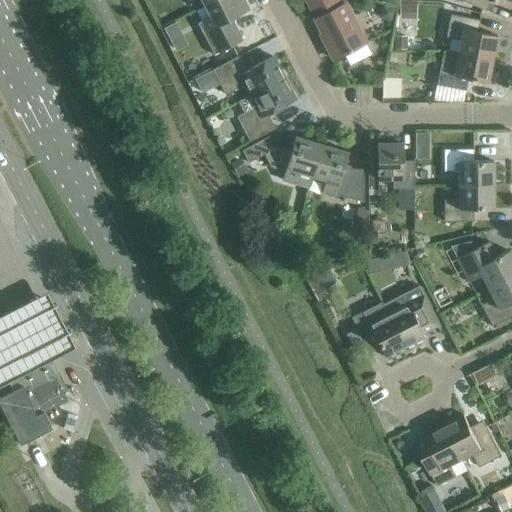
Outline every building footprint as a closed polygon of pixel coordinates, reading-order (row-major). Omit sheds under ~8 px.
[(243,0),(215,0),(204,6),(209,17),(197,23),(213,55),(242,41),(231,19),(249,10),(243,0)] [(325,44),(333,60),(365,44),(344,4),(339,6),(335,0),(306,0),(316,18),(314,19),(326,43),(325,44)] [(403,0),(402,20),(419,21),(420,0),(403,0)] [(511,0),(459,0),(485,11),(490,1),(508,8),(511,0)] [(382,4),(381,10),(386,18),(392,19),(395,8),(382,4)] [(460,40),(457,53),(492,60),(496,36),(477,32),(479,20),(450,15),(446,37),(460,40)] [(178,19),(166,25),(178,49),(191,43),(178,19)] [(395,35),(395,48),(407,48),(408,35),(395,35)] [(441,63),(436,85),(465,91),(467,79),(487,83),(492,60),(457,53),(443,50),(441,63)] [(244,85),(250,96),(284,78),(273,57),(245,71),(238,56),(212,70),(225,95),(244,85)] [(284,78),(250,96),(238,102),(243,113),(236,117),(249,142),(275,129),(267,114),(295,100),(284,78)] [(436,85),(434,101),(463,102),(465,91),(436,85)] [(433,155),(433,128),(417,128),(417,155),(433,155)] [(308,188),(311,176),(321,145),(294,137),(291,149),(279,146),(279,145),(274,148),(268,137),(241,151),(248,163),(263,155),(270,167),(284,171),(281,180),(308,188)] [(392,180),(392,189),(413,189),(413,161),(401,161),(401,143),(377,143),(377,180),(392,180)] [(321,145),(311,176),(325,180),(321,192),(334,196),(334,194),(363,203),(363,169),(350,169),(343,167),(347,152),(321,145)] [(458,171),(458,186),(493,185),(493,161),(473,162),(473,150),(443,150),(443,171),(458,171)] [(493,185),(458,186),(458,200),(444,200),(444,222),(473,222),(473,210),(493,209),(493,185)] [(469,242),(450,246),(456,258),(458,263),(468,282),(481,275),(487,288),(511,275),(511,259),(508,251),(490,260),(484,249),(482,245),(474,249),(469,242)] [(511,275),(487,288),(494,301),(481,307),(491,327),(511,316),(511,302),(511,303),(511,302),(511,275)] [(45,288),(0,311),(0,382),(74,343),(45,288)] [(383,306),(387,314),(404,348),(424,337),(415,320),(430,313),(417,288),(383,306)] [(381,302),(350,318),(365,346),(376,341),(379,348),(385,358),(404,348),(387,314),(383,306),(381,302)] [(18,379),(22,386),(31,405),(29,406),(35,417),(44,413),(67,401),(61,390),(64,388),(50,362),(18,379)] [(31,405),(22,386),(4,395),(0,397),(0,407),(20,446),(29,441),(52,429),(44,413),(35,417),(29,406),(31,405)] [(465,416),(445,426),(462,460),(473,454),(480,468),(502,456),(487,427),(474,434),(465,416)] [(462,460),(445,426),(425,436),(434,454),(424,460),(438,487),(457,477),(451,465),(462,460)]
